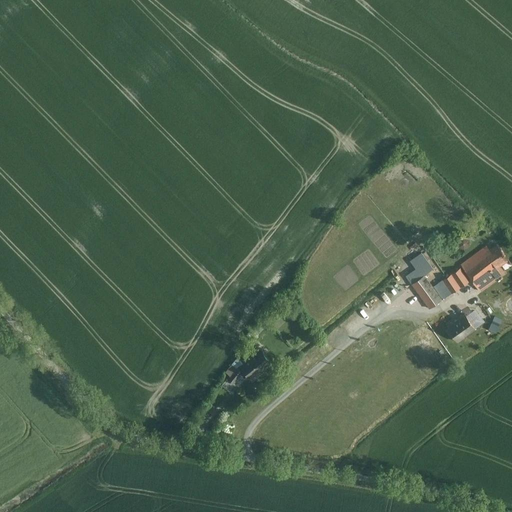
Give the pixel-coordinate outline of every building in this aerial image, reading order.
[(482,287),(511,264),(511,262),(496,241),(465,263),(482,287)] [(471,281),(462,267),(445,277),(454,291),(471,281)] [(442,298),(425,274),(413,283),(430,307),(442,298)] [(448,327),(460,341),(478,325),(466,311),(448,327)] [(273,361),(261,347),(241,364),(253,378),(273,361)]
